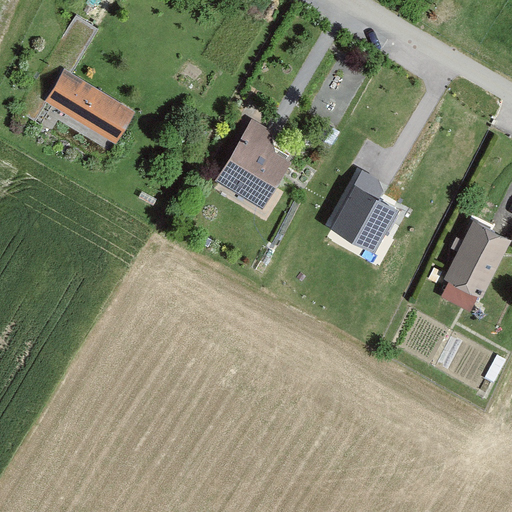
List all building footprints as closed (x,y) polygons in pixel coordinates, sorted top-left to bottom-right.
[(65,65),(72,69),(98,25),(77,13),(18,110),(38,120),(52,101),(45,98),(65,65)] [(72,69),(65,65),(45,98),(52,101),(117,140),(136,107),(72,69)] [(271,128),(253,117),(217,176),(264,204),(293,157),(276,149),(271,128)] [(362,166),(331,225),(375,247),(398,203),(381,192),(383,188),(379,176),(362,166)] [(511,236),(511,234),(475,216),(444,275),(449,277),(441,294),(471,310),(479,292),(483,294),(511,236)]
